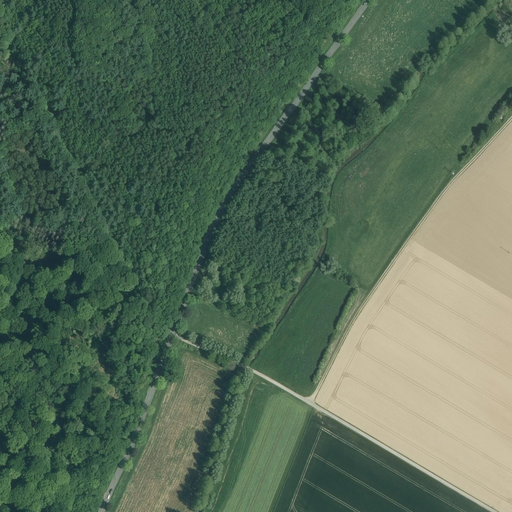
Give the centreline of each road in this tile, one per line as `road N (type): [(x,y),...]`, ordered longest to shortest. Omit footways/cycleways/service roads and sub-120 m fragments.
road 1 (secondary): [(174,334),(221,209),(369,0)]
road 2 (unclassified): [(174,334),(310,403),(492,511)]
road 3 (track): [(310,403),(394,259),(511,118)]
road 4 (secondary): [(102,511),(174,334)]
